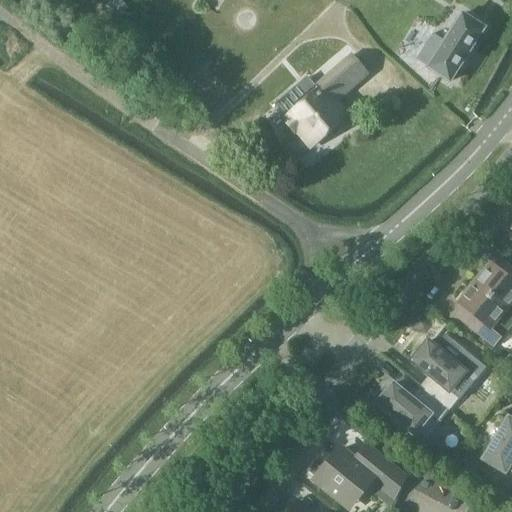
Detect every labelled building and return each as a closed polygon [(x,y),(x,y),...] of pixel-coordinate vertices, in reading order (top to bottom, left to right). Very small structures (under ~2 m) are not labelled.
[(466,64),(474,50),(471,48),(484,28),(462,14),(445,41),(433,33),(416,59),(428,67),(427,68),(449,82),(462,61),(466,64)] [(307,77),(276,104),(288,118),(287,119),(290,122),(287,124),(296,135),(299,132),(312,147),(324,137),(327,138),(337,129),(336,126),(348,116),(331,96),(340,88),(345,93),(367,74),(352,56),(316,87),(307,77)] [(482,270),(472,282),(511,314),(511,266),(501,258),(494,267),(491,264),(484,272),(482,270)] [(511,325),(511,314),(472,282),(462,294),(465,296),(459,303),(462,306),(454,315),(494,347),(511,325)] [(434,379),(424,390),(449,411),(459,398),(450,390),(465,372),(428,341),(412,361),(434,379)] [(449,411),(424,390),(415,402),(393,384),(377,404),(414,434),(430,415),(439,423),(449,411)] [(511,460),(511,420),(508,418),(483,459),(505,472),(511,460)] [(408,434),(401,443),(411,451),(418,442),(408,434)] [(362,483),(370,474),(340,449),(315,479),(345,504),(353,494),(357,497),(365,486),(362,483)] [(385,460),(375,472),(382,477),(371,492),(390,507),(406,475),(385,460)] [(309,511),(297,502),(288,511),(309,511)]
